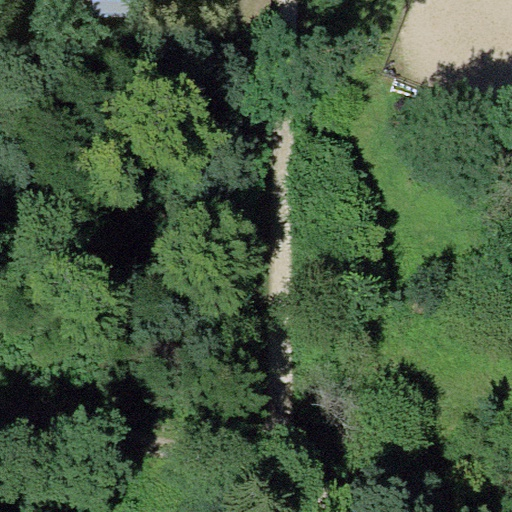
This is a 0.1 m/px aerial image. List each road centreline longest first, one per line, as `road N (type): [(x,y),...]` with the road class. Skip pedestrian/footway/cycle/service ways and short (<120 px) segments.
road 1 (track): [(290,467),(281,379),(288,0)]
road 2 (track): [(0,398),(290,467)]
road 3 (track): [(290,467),(312,491),(400,511)]
